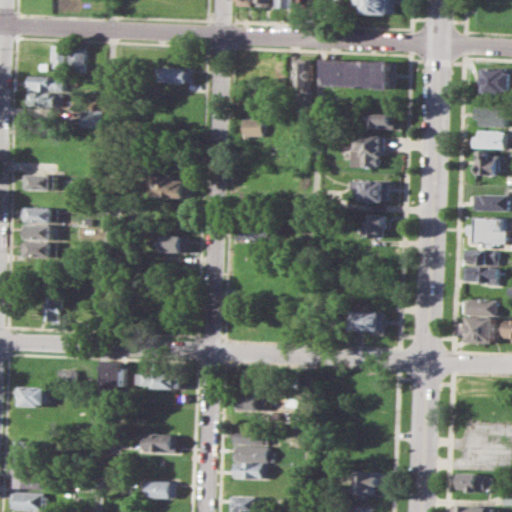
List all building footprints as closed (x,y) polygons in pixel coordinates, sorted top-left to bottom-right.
[(303,0),(318,0),(318,8),(303,7),(303,0)] [(400,0),(400,14),(366,12),(366,5),(357,4),(357,0),(400,0)] [(56,43),(73,44),(71,69),(58,68),(58,60),(55,60),(56,43)] [(76,44),(89,44),(88,72),(75,71),(76,44)] [(299,61),(302,61),(302,57),(313,58),(313,62),(317,62),(316,86),(298,86),(299,61)] [(328,57),(393,60),(392,86),(327,84),(328,57)] [(161,66),(195,67),(194,82),(160,81),(161,66)] [(484,66),(511,68),(511,93),(488,93),(488,89),(482,89),(484,66)] [(32,74),(69,76),(68,90),(31,88),(32,74)] [(32,91),(67,92),(66,107),(31,106),(32,91)] [(482,105),(511,107),(511,126),(487,124),(487,117),(481,117),(482,105)] [(83,108),(103,109),(102,127),(83,126),(83,108)] [(367,111),(398,112),(398,128),(366,126),(367,111)] [(247,117),(268,117),(268,136),(247,135),(247,117)] [(486,129),(511,130),(510,147),(480,146),(480,135),(486,135),(486,129)] [(356,132),(386,133),(385,155),(381,155),(380,166),(355,166),(356,132)] [(480,150),(495,150),(495,154),(505,154),(505,173),(480,173),(480,150)] [(26,172),(59,173),(59,188),(25,187),(26,172)] [(157,174),(177,175),(177,179),(184,179),(184,176),(194,176),(193,196),(156,194),(157,174)] [(353,178),(393,179),(392,201),(365,200),(365,195),(361,195),(361,187),(353,187),(353,178)] [(479,193),(511,193),(511,209),(479,209),(479,193)] [(296,201),(310,202),(310,216),(295,215),(296,201)] [(25,206),(58,207),(57,222),(24,220),(25,206)] [(369,213),(388,214),(388,236),(368,236),(369,213)] [(481,216),(510,217),(510,228),(511,228),(511,241),(480,241),(480,233),(474,233),(475,223),(481,223),(481,216)] [(240,221),(277,223),(277,236),(266,236),(266,239),(240,238),(240,221)] [(25,223),(56,224),(55,239),(24,238),(25,223)] [(160,235),(189,235),(189,251),(160,250),(160,235)] [(24,241),(59,242),(58,258),(23,256),(24,241)] [(470,248),(503,248),(503,263),(469,262),(470,248)] [(469,266),(502,266),(502,284),(484,284),(484,280),(469,280),(469,266)] [(47,319),(47,299),(50,299),(50,295),(53,295),(53,290),(64,290),(63,324),(53,324),(53,319),(47,319)] [(468,297),(502,299),(502,313),(468,312),(468,297)] [(352,309),(388,311),(387,331),(351,329),(352,309)] [(472,315),(501,315),(500,342),(471,341),(471,333),(466,333),(466,321),(472,321),(472,315)] [(106,360),(122,360),(122,365),(128,365),(127,388),(106,388),(106,360)] [(141,371),(156,372),(156,367),(169,368),(169,371),(183,372),(183,387),(155,387),(155,383),(140,382),(141,371)] [(60,368),(81,369),(80,382),(60,381),(60,368)] [(18,385),(47,386),(47,391),(50,391),(50,403),(41,402),(41,405),(22,405),(22,395),(17,395),(18,385)] [(239,395),(270,396),(270,408),(239,408),(239,395)] [(143,413),(157,414),(157,408),(177,409),(176,427),(142,426),(143,413)] [(236,427),(266,428),(266,443),(236,442),(236,427)] [(143,432),(180,434),(180,451),(148,450),(148,444),(142,444),(143,432)] [(15,439),(48,440),(47,465),(18,464),(19,461),(14,460),(15,439)] [(237,444),(272,445),(272,450),(276,450),(275,460),(237,458),(237,444)] [(237,461),(271,462),(270,477),(236,476),(237,461)] [(13,468),(47,469),(47,487),(13,486),(13,468)] [(360,469),(379,470),(378,475),(383,475),(383,485),(379,485),(378,493),(368,493),(367,497),(356,497),(356,484),(359,484),(360,469)] [(460,471),(490,472),(490,475),(496,475),(496,487),(489,487),(488,490),(471,490),(471,486),(459,486),(460,471)] [(145,480),(176,481),(176,497),(145,496),(145,480)] [(13,490),(48,491),(47,510),(13,508),(13,490)] [(234,493),(261,494),(260,510),(234,509),(234,493)]
